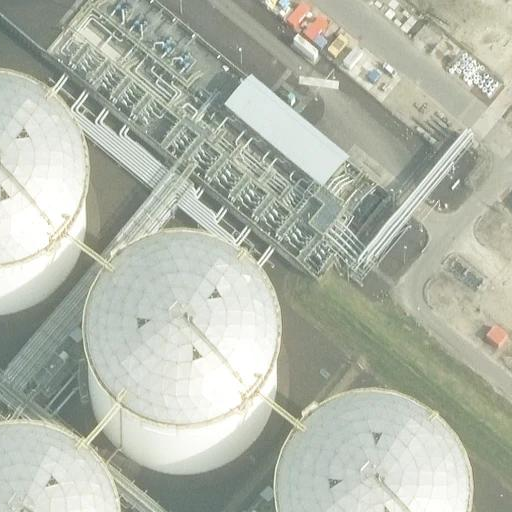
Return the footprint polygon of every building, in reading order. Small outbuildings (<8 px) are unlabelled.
[(1,0),(0,0),(0,42),(14,24),(21,29),(25,24),(5,9),(8,5),(1,0)] [(260,80),(233,113),(331,195),(358,163),(260,80)] [(0,320),(17,318),(36,311),(53,301),(68,287),(79,270),(87,251),(90,231),(90,211),(85,192),(76,173),(64,157),(48,144),(31,135),(11,129),(0,128),(0,320)] [(224,215),(214,228),(218,238),(255,270),(275,246),(301,269),(307,266),(307,264),(320,259),(317,254),(312,249),(316,245),(339,235),(352,246),(343,225),(348,220),(330,206),(328,200),(265,147),(275,172),(263,177),(267,187),(277,183),(278,187),(264,193),(259,181),(249,193),(256,199),(235,207),(231,196),(221,208),(224,215)] [(92,417),(101,435),(113,451),(128,464),(146,473),(166,479),(186,481),(206,478),(225,471),(242,460),(257,447),(268,430),(276,411),(280,391),(279,371),(274,352),(265,333),(253,317),(238,304),(220,295),(200,289),(180,287),(160,290),(141,297),(124,308),(109,322),(98,338),(90,357),(86,377),(87,397),(92,417)] [(464,511),(456,493),(443,477),(428,464),(410,455),(390,449),(370,448),(350,450),(331,457),(314,468),(299,482),(288,498),(282,511),(464,511)] [(0,511),(95,511),(94,510),(79,497),(61,487),(42,482),(21,480),(1,483),(0,483),(0,511)]
